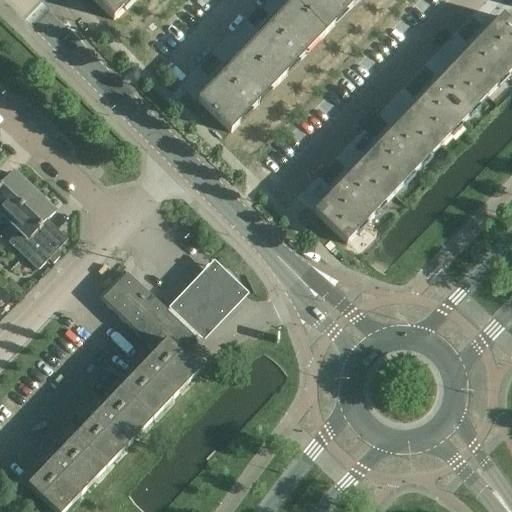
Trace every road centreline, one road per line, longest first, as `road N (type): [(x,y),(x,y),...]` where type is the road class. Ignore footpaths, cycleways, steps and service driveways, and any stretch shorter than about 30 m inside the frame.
road 1 (tertiary): [(367,353),(181,163)]
road 2 (residential): [(288,185),(471,0)]
road 3 (residential): [(0,445),(12,456),(116,345),(60,292)]
road 4 (tertiary): [(181,163),(18,0)]
road 5 (residential): [(121,225),(0,110)]
road 6 (secondary): [(511,241),(415,340)]
road 7 (secondary): [(350,404),(266,511)]
